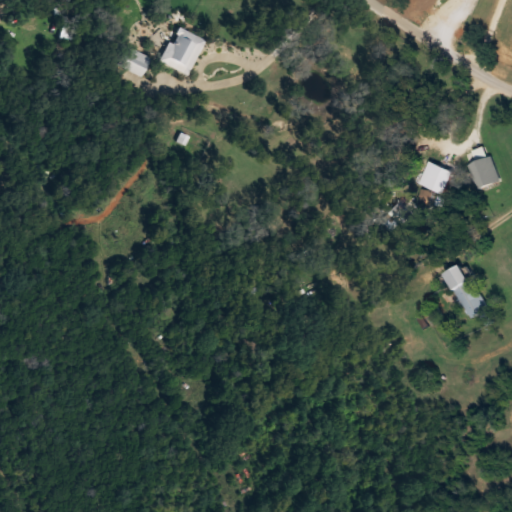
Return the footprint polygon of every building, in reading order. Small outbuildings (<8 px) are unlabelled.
[(190,74),(204,39),(175,27),(160,62),(190,74)] [(141,76),(151,59),(133,49),(123,66),(141,76)] [(471,166),(481,191),(504,182),(489,145),(475,151),(480,162),(471,166)] [(415,208),(397,198),(387,216),(404,226),(415,208)] [(448,276),(474,318),(491,308),(465,265),(448,276)] [(426,283),(434,297),(444,291),(435,278),(426,283)]
